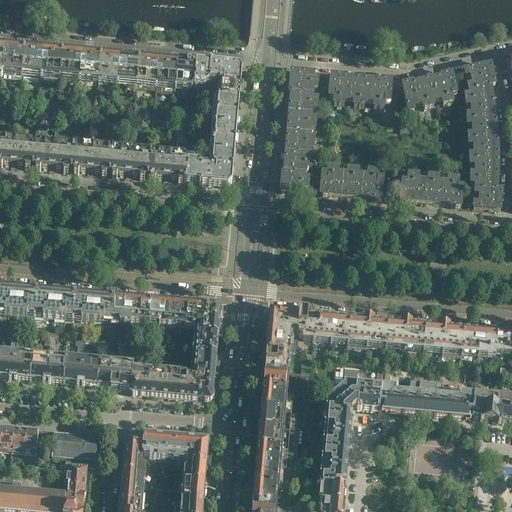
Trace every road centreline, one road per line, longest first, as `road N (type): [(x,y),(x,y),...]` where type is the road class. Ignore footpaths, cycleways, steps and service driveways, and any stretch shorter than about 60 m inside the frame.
road 1 (residential): [(0,38),(267,62)]
road 2 (tertiary): [(246,292),(511,315)]
road 3 (tertiary): [(254,212),(0,189)]
road 4 (tertiary): [(505,232),(254,212)]
road 5 (tertiary): [(0,271),(246,292)]
road 6 (residential): [(267,62),(403,75),(498,56)]
road 7 (unclassified): [(254,212),(267,62)]
road 8 (unclassified): [(233,426),(246,292)]
